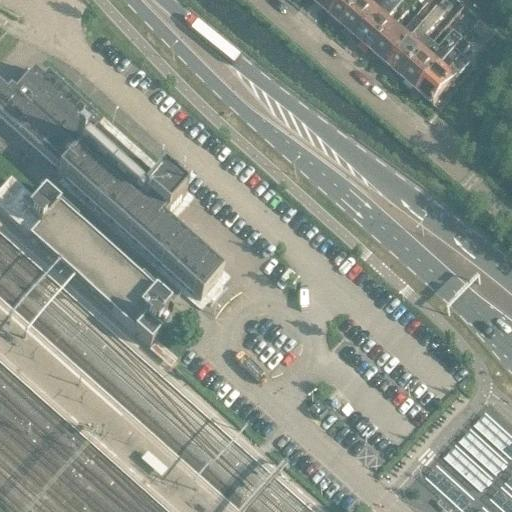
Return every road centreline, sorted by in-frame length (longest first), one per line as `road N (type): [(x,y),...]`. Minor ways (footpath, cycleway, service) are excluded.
road 1 (primary): [(133,0),(511,347)]
road 2 (primary): [(511,275),(165,0)]
road 3 (residential): [(511,218),(264,0)]
road 4 (unclassified): [(394,511),(289,419)]
